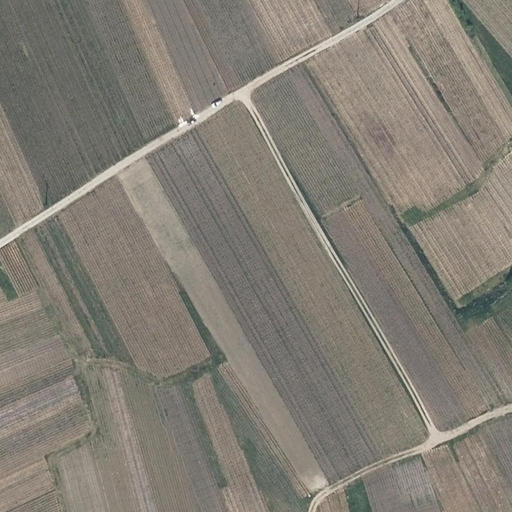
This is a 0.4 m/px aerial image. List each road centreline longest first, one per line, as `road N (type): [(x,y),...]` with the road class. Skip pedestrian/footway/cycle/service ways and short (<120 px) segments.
road 1 (track): [(395,0),(0,247)]
road 2 (track): [(244,95),(440,436)]
road 3 (track): [(511,403),(330,486),(311,511)]
